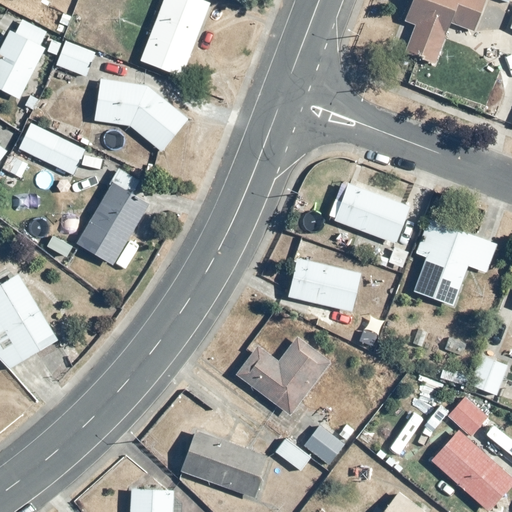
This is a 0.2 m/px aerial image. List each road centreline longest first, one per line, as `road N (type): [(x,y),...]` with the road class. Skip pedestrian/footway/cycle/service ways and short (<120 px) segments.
road 1 (tertiary): [(282,97),(222,240),(157,343),(88,421),(0,492)]
road 2 (residential): [(511,181),(282,97)]
